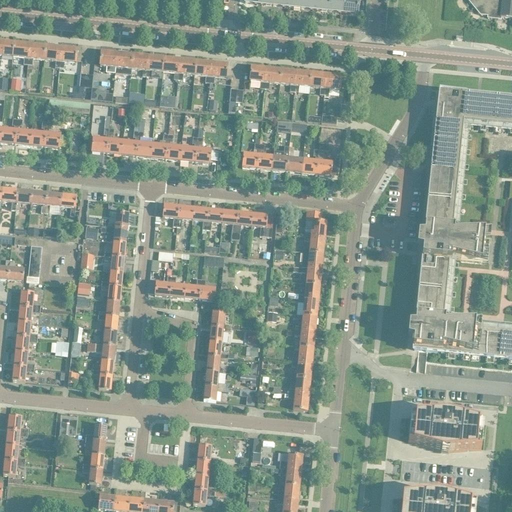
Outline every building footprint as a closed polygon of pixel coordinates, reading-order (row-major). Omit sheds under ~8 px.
[(287,0),(287,8),(301,9),(301,0),(287,0)] [(315,11),(315,0),(301,0),(301,9),(315,11)] [(315,0),(315,11),(328,12),(329,0),(315,0)] [(329,0),(328,12),(342,13),(343,0),(329,0)] [(343,0),(342,13),(357,15),(358,0),(343,0)] [(511,0),(467,0),(480,16),(487,16),(487,19),(502,20),(502,18),(511,18),(511,0)] [(0,68),(1,63),(2,63),(2,60),(1,60),(1,57),(12,58),(14,44),(3,43),(0,42),(0,68)] [(14,44),(12,58),(24,59),(23,63),(22,62),(22,65),(27,66),(29,46),(29,45),(24,45),(14,44)] [(29,46),(27,66),(33,66),(33,64),(32,63),(33,60),(44,61),(45,47),(35,46),(29,45),(29,46)] [(45,47),(44,61),(55,62),(55,66),(53,66),(53,69),(59,69),(61,50),(61,49),(55,48),(45,47)] [(61,50),(59,69),(64,70),(65,67),(64,67),(64,63),(75,64),(77,50),(76,50),(67,49),(61,49),(61,50)] [(101,52),(99,67),(107,68),(107,74),(115,75),(117,55),(117,54),(111,54),(101,53),(101,52)] [(117,55),(115,75),(120,76),(130,77),(131,70),(132,56),(122,55),(117,54),(117,55)] [(132,56),(131,70),(142,72),(142,75),(140,75),(140,78),(146,79),(148,58),(148,57),(143,57),(132,56)] [(148,58),(146,79),(152,79),(152,76),(151,76),(151,73),(162,74),(164,59),(154,58),(148,57),(148,58)] [(164,59),(162,74),(173,75),(173,78),(172,78),(172,81),(177,82),(179,62),(179,61),(174,60),(164,59)] [(179,62),(177,82),(183,82),(183,79),(182,79),(182,76),(194,77),(195,62),(185,61),(179,61),(179,62)] [(195,62),(194,77),(205,78),(205,82),(203,81),(203,84),(209,85),(211,65),(211,64),(206,63),(195,62)] [(211,65),(209,85),(215,86),(215,82),(213,82),(214,79),(225,80),(227,65),(216,64),(211,64),(211,65)] [(251,68),(249,82),(261,83),(260,87),(259,87),(259,90),(264,90),(266,70),(259,70),(259,69),(252,68),(251,68)] [(266,70),(264,90),(269,91),(270,88),(269,88),(269,84),(280,85),(281,71),(273,70),(273,71),(266,70)] [(281,71),(280,85),(290,86),(290,90),(289,89),(288,93),(294,93),(296,73),(289,73),(289,72),(281,71)] [(296,73),(294,93),(300,94),(300,91),(299,90),(299,87),(309,88),(311,74),(303,73),(303,74),(296,73)] [(311,74),(309,88),(320,89),(320,93),(318,93),(318,95),(324,96),(326,77),(321,76),(321,75),(311,74)] [(326,77),(324,96),(339,97),(339,91),(341,77),(340,77),(332,76),(332,77),(326,77)] [(20,83),(11,82),(10,91),(19,92),(20,83)] [(101,102),(112,103),(113,95),(102,94),(101,102)] [(413,349),(413,351),(425,352),(440,354),(455,355),(470,357),(485,358),(500,360),(511,361),(511,334),(442,328),(449,258),(455,260),(460,261),(480,263),(483,238),(463,236),(451,236),(462,128),(463,123),(511,128),(511,101),(511,102),(496,100),(481,99),(466,97),(439,94),(436,125),(435,140),(433,155),(432,170),(430,185),(429,200),(427,215),(425,229),(424,244),(422,259),(421,274),(419,289),(418,304),(416,319),(415,334),(413,349)] [(159,108),(166,108),(167,97),(160,96),(159,108)] [(216,112),(217,102),(209,101),(208,111),(216,112)] [(64,126),(73,126),(73,116),(65,116),(64,126)] [(320,124),(335,126),(336,118),(321,117),(320,124)] [(329,150),(330,145),(334,145),(334,127),(317,127),(317,140),(323,140),(322,149),(329,150)] [(1,130),(0,137),(0,143),(14,145),(16,131),(1,130)] [(16,131),(14,145),(29,147),(30,133),(16,131)] [(30,133),(29,147),(44,148),(45,134),(30,133)] [(45,134),(44,148),(59,150),(59,146),(67,146),(68,137),(45,134)] [(511,134),(502,135),(502,149),(511,149),(511,134)] [(91,153),(106,155),(107,141),(108,136),(105,136),(105,141),(92,139),(91,153)] [(107,141),(106,155),(121,156),(122,142),(110,141),(110,136),(108,136),(107,141)] [(122,142),(121,156),(135,158),(137,144),(137,139),(134,139),(134,144),(122,142)] [(137,144),(135,158),(150,159),(151,145),(141,144),(142,140),(137,139),(137,144)] [(151,145),(150,159),(164,161),(166,147),(166,142),(162,142),(161,146),(151,145)] [(166,147),(164,161),(179,162),(181,148),(171,147),(171,143),(166,142),(166,147)] [(254,144),(253,156),(243,155),(241,168),(256,170),(258,152),(259,145),(254,144)] [(181,148),(179,162),(194,164),(195,150),(196,145),(193,145),(193,150),(181,148)] [(195,150),(194,164),(209,165),(210,161),(218,162),(219,152),(198,150),(198,145),(196,145),(195,150)] [(263,145),(259,145),(258,152),(256,170),(271,172),(273,158),(260,156),(261,152),(263,152),(263,145)] [(286,173),(287,159),(288,148),(284,147),(282,159),(273,158),(271,172),(286,173)] [(293,148),(288,148),(287,159),(286,173),(301,175),(302,161),(290,160),(290,155),(292,155),(293,148)] [(322,163),(323,151),(318,151),(317,158),(317,162),(315,176),(330,178),(331,173),(337,174),(339,159),(332,159),(332,164),(322,163)] [(302,161),(301,175),(315,176),(317,162),(302,161)] [(2,190),(1,202),(11,203),(11,211),(15,211),(17,192),(2,190)] [(17,192),(15,211),(19,212),(19,204),(30,205),(31,193),(17,192)] [(46,195),(31,193),(30,205),(41,206),(40,214),(44,214),(46,195)] [(46,195),(44,214),(48,215),(49,207),(60,208),(61,196),(46,195)] [(61,196),(60,208),(71,209),(70,217),(74,217),(76,198),(61,196)] [(173,228),(177,228),(179,208),(163,207),(162,219),(173,220),(173,228)] [(179,208),(177,228),(181,229),(181,220),(192,222),(193,210),(179,208)] [(193,210),(192,222),(203,223),(202,230),(206,231),(208,211),(193,210)] [(208,211),(206,231),(210,231),(211,223),(222,224),(223,213),(208,211)] [(236,234),(238,214),(223,213),(222,224),(233,225),(231,241),(234,242),(235,234),(236,234)] [(304,237),(323,239),(324,234),(325,234),(326,224),(320,223),(321,215),(306,213),(304,237)] [(127,230),(128,215),(116,214),(115,225),(108,224),(107,228),(127,230)] [(252,227),(253,216),(238,214),(236,234),(235,234),(234,242),(239,242),(240,226),(252,227)] [(271,239),(272,229),(266,229),(267,217),(253,216),(252,227),(260,228),(259,238),(271,239)] [(276,219),(275,233),(281,234),(283,219),(276,219)] [(107,228),(103,227),(103,231),(108,232),(107,243),(113,243),(125,244),(127,230),(107,228)] [(43,230),(42,238),(56,239),(57,230),(51,229),(51,231),(43,230)] [(84,239),(97,241),(98,230),(86,229),(84,239)] [(12,238),(0,236),(0,244),(11,245),(12,238)] [(308,253),(322,255),(323,245),(322,245),(323,239),(304,237),(299,236),(299,241),(303,241),(303,243),(306,243),(306,242),(309,242),(308,253)] [(28,240),(14,238),(13,246),(27,247),(28,240)] [(124,259),(125,244),(113,243),(112,254),(105,253),(104,257),(124,259)] [(192,262),(193,254),(186,253),(185,260),(192,262)] [(297,268),(320,270),(320,265),(321,265),(322,255),(308,253),(307,265),(304,265),(304,263),(301,263),(301,264),(296,264),(296,268),(297,268)] [(172,255),(159,254),(158,261),(172,263),(172,255)] [(83,255),(82,270),(94,271),(95,257),(83,255)] [(122,274),(124,259),(104,257),(104,261),(111,262),(110,272),(122,274)] [(0,268),(0,280),(7,281),(10,262),(5,262),(5,269),(0,268)] [(10,262),(7,281),(22,283),(24,271),(13,270),(13,262),(10,262)] [(306,273),(305,285),(319,287),(320,276),(319,276),(320,270),(297,268),(296,272),(300,273),(300,274),(303,274),(303,273),(306,273)] [(121,289),(122,274),(110,272),(109,284),(102,283),(101,287),(121,289)] [(185,288),(183,299),(198,301),(201,276),(201,275),(197,275),(195,289),(185,288)] [(201,276),(198,301),(213,302),(214,291),(203,290),(205,277),(201,276)] [(168,298),(171,278),(167,278),(166,286),(155,285),(154,296),(168,298)] [(171,278),(168,298),(183,299),(185,288),(173,287),(174,279),(171,278)] [(78,295),(91,297),(92,286),(80,284),(78,295)] [(298,294),(297,300),(317,302),(317,297),(318,297),(319,287),(305,285),(304,296),(301,296),(301,295),(298,294)] [(119,303),(121,289),(101,287),(101,291),(108,291),(107,302),(119,303)] [(19,308),(39,311),(39,306),(32,306),(33,294),(21,293),(19,308)] [(317,302),(297,300),(290,299),(289,304),(297,305),(297,306),(300,306),(300,305),(303,305),(301,316),(316,318),(317,308),(316,308),(317,302)] [(118,318),(119,303),(107,302),(106,313),(99,312),(98,316),(118,318)] [(18,323),(30,324),(31,313),(39,314),(39,311),(19,308),(18,323)] [(211,327),(235,330),(238,330),(238,326),(231,325),(231,326),(223,325),(224,314),(212,313),(211,327)] [(276,314),(268,313),(267,323),(276,324),(276,314)] [(116,333),(118,318),(98,316),(98,320),(105,321),(104,332),(116,333)] [(316,318),(301,316),(300,328),(297,327),(298,326),(295,326),(294,331),(313,333),(314,328),(315,328),(316,318)] [(16,338),(36,340),(36,336),(29,335),(30,324),(18,323),(16,338)] [(209,342),(221,343),(222,333),(235,334),(235,330),(211,327),(209,342)] [(73,329),(73,343),(81,344),(81,330),(73,329)] [(313,333),(294,331),(293,337),(296,338),(296,336),(299,337),(298,347),(313,349),(314,339),(313,339),(313,333)] [(115,348),(116,333),(104,332),(103,343),(96,342),(95,346),(115,348)] [(246,344),(258,345),(259,334),(247,333),(246,344)] [(60,354),(62,339),(50,337),(48,352),(60,354)] [(16,338),(15,353),(27,354),(28,343),(36,344),(36,340),(16,338)] [(208,357),(228,359),(232,360),(232,356),(220,355),(221,343),(209,342),(208,357)] [(113,363),(115,348),(95,346),(87,345),(86,352),(102,354),(101,361),(113,363)] [(313,349),(298,347),(297,359),(294,359),(294,357),(291,357),(291,363),(310,365),(311,359),(312,359),(313,349)] [(258,349),(250,348),(249,357),(257,357),(258,349)] [(13,368),(33,370),(33,366),(26,365),(27,354),(15,353),(13,368)] [(206,372),(218,373),(219,363),(228,363),(228,359),(208,357),(206,372)] [(70,367),(78,368),(79,360),(70,359),(70,367)] [(112,377),(113,363),(101,361),(100,372),(93,372),(92,375),(112,377)] [(310,365),(291,363),(290,368),(293,369),(293,368),(296,368),(295,379),(310,381),(311,371),(309,370),(310,365)] [(12,382),(24,384),(25,373),(33,373),(33,370),(13,368),(12,382)] [(503,380),(511,379),(511,368),(503,369),(503,380)] [(205,387),(224,389),(224,385),(217,384),(218,373),(206,372),(205,387)] [(110,392),(112,377),(92,375),(92,379),(99,380),(98,391),(110,392)] [(310,381),(295,379),(294,390),(291,390),(291,389),(288,388),(288,394),(307,396),(307,391),(308,391),(310,381)] [(203,402),(215,403),(216,392),(224,393),(224,389),(205,387),(203,402)] [(307,396),(288,394),(287,400),(290,400),(290,399),(293,399),(292,411),(306,413),(307,402),(306,402),(307,396)] [(408,443),(417,446),(430,450),(441,453),(441,455),(448,456),(448,453),(458,452),(481,450),(483,425),(461,418),(447,415),(443,415),(431,416),(410,418),(408,443)] [(7,432),(27,434),(27,430),(19,429),(20,419),(8,417),(7,432)] [(85,440),(105,443),(106,427),(94,426),(93,437),(86,436),(85,440)] [(5,447),(17,449),(18,437),(26,438),(27,434),(7,432),(5,447)] [(261,439),(253,439),(251,452),(259,453),(261,439)] [(91,456),(103,457),(105,443),(85,440),(84,455),(91,456)] [(4,462),(23,464),(24,460),(16,459),(17,449),(5,447),(4,462)] [(197,462),(217,464),(217,460),(209,459),(210,448),(199,447),(197,462)] [(102,471),(103,457),(91,456),(90,465),(83,464),(82,469),(102,471)] [(278,470),(300,472),(300,465),(301,465),(302,457),(287,456),(286,463),(279,463),(278,470)] [(23,467),(23,464),(4,462),(2,476),(14,478),(16,467),(23,467)] [(196,476),(207,477),(209,466),(216,467),(217,464),(197,462),(196,476)] [(102,471),(82,469),(82,473),(89,474),(88,485),(100,487),(102,471)] [(300,472),(278,470),(270,469),(270,473),(279,474),(279,476),(282,476),(283,475),(285,475),(285,478),(279,477),(278,485),(284,485),(299,487),(300,479),(299,479),(300,472)] [(196,476),(194,491),(214,493),(214,489),(206,488),(207,477),(196,476)] [(297,502),(297,495),(299,495),(299,487),(284,485),(283,496),(280,496),(281,495),(277,494),(277,500),(297,502)] [(214,493),(194,491),(193,506),(205,508),(206,496),(221,497),(221,494),(214,493)] [(400,511),(474,511),(475,506),(475,505),(439,495),(435,496),(424,497),(402,498),(402,499),(400,511)] [(99,496),(98,510),(108,511),(113,511),(115,498),(99,496)] [(113,511),(127,511),(129,499),(115,498),(113,511)] [(129,499),(127,511),(142,511),(144,501),(129,499)] [(296,508),(297,502),(277,500),(276,506),(279,506),(280,505),(282,505),(281,511),(296,511),(297,509),(296,508)] [(142,511),(157,511),(159,502),(144,501),(142,511)] [(159,502),(157,511),(172,511),(174,504),(159,502)]
